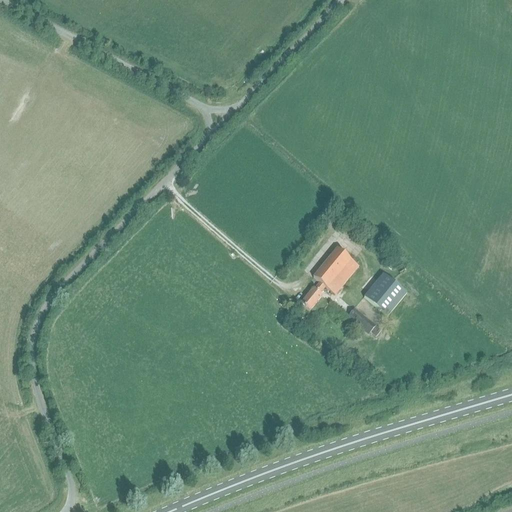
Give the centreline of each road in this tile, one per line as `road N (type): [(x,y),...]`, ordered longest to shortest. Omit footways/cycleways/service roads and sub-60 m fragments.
road 1 (unclassified): [(66,511),(73,494),(32,368),(44,313),(226,119)]
road 2 (secondary): [(168,511),(314,455),(511,397)]
road 3 (unclassified): [(226,119),(0,0)]
road 4 (unclassified): [(226,119),(344,0)]
